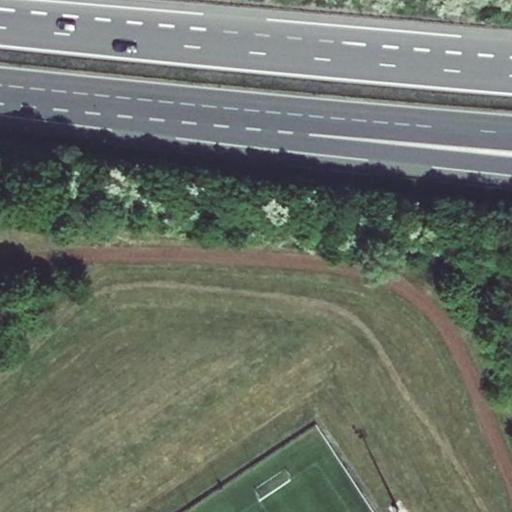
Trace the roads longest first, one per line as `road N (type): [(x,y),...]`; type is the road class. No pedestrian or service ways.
road 1 (track): [(0,267),(124,249),(303,264),(409,287),(464,376),(511,480)]
road 2 (motorway): [(0,89),(294,143),(511,166)]
road 3 (motorway): [(0,85),(511,133)]
road 4 (motorway): [(511,75),(92,38)]
road 5 (motorway): [(511,57),(92,38)]
